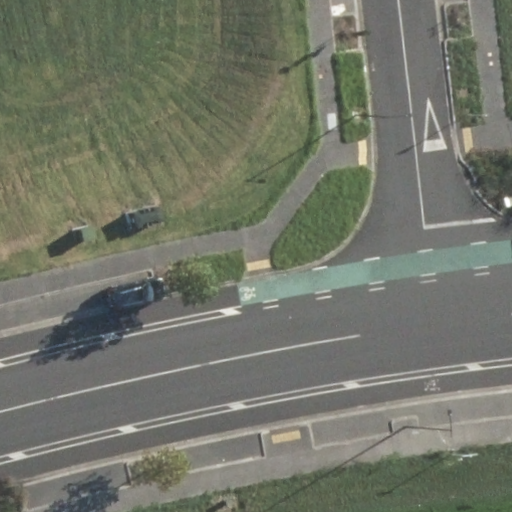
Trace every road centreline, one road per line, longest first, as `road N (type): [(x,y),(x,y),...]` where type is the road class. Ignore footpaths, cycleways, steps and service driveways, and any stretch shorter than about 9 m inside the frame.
road 1 (residential): [(0,402),(421,310)]
road 2 (residential): [(383,0),(421,310)]
